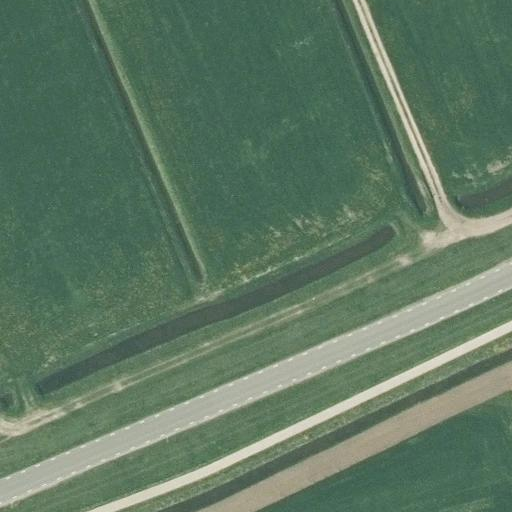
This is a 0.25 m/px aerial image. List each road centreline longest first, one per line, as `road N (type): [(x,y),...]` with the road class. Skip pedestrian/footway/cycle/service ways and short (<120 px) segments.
road 1 (primary): [(0,490),(511,273)]
road 2 (track): [(458,223),(284,312),(0,437)]
road 3 (track): [(511,213),(480,229),(458,223),(364,0)]
